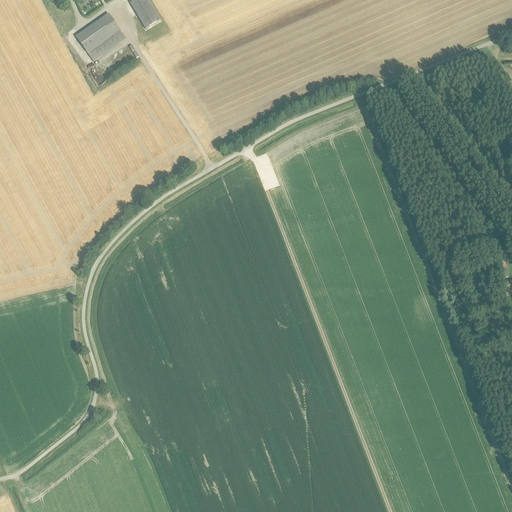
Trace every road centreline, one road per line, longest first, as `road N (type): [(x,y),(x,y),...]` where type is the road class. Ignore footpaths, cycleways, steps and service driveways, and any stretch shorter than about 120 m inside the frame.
road 1 (unclassified): [(0,479),(32,464),(89,414),(97,384),(84,327),(89,279),(109,245),(148,208),(294,120),(511,34)]
road 2 (track): [(265,191),(391,511)]
road 3 (track): [(211,168),(144,60)]
